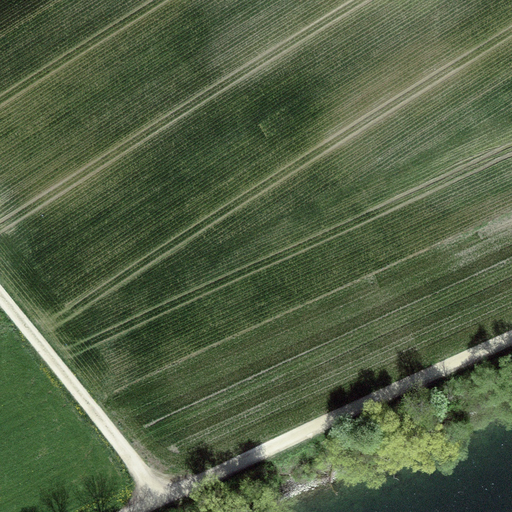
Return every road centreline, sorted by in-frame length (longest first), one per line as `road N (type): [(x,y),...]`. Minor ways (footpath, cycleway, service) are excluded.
road 1 (track): [(511,338),(134,511)]
road 2 (track): [(0,294),(162,498)]
